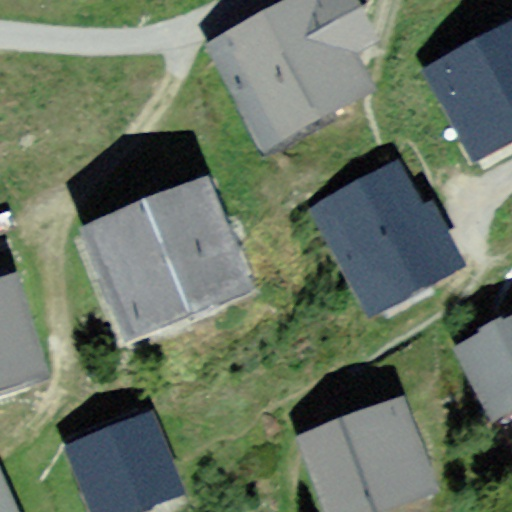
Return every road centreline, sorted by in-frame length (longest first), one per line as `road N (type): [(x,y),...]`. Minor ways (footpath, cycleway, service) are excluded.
road 1 (residential): [(0,447),(30,432),(62,373),(51,239),(69,199),(150,117),(190,33)]
road 2 (residential): [(190,33),(107,44),(0,35)]
